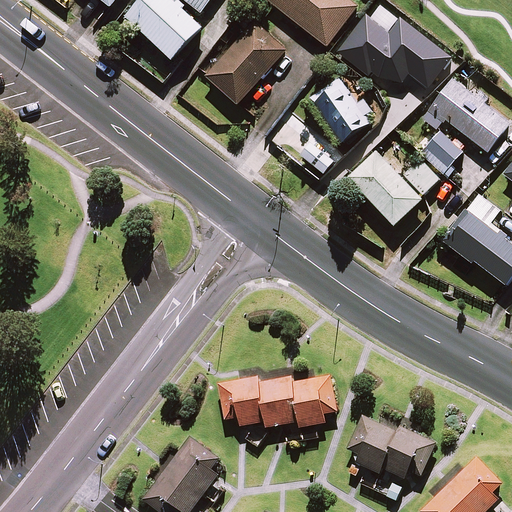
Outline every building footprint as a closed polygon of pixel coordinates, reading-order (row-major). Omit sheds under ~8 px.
[(214,0),(178,0),(176,2),(173,0),(146,0),(133,15),(122,26),(137,41),(145,33),(175,61),(205,29),(186,12),(193,5),(202,14),(214,0)] [(361,8),(351,0),(269,0),(329,48),(361,8)] [(289,52),(258,23),(227,57),(219,50),(201,70),(240,105),(289,52)] [(511,124),(456,81),(438,104),(442,106),(435,115),(447,124),(449,121),(490,153),(511,124)] [(344,84),(317,103),(343,142),(371,123),(344,84)] [(466,151),(442,132),(423,156),(447,175),(466,151)] [(352,178),(397,227),(425,200),(422,197),(441,179),(423,161),(405,178),(380,151),(352,178)] [(508,285),(511,279),(511,243),(509,241),(511,236),(494,223),(502,212),(475,191),(464,206),(469,210),(445,241),(475,264),(477,261),(508,285)] [(241,418),(241,426),(266,425),(267,429),(300,428),(326,426),(325,413),(335,412),(334,378),(223,383),(224,419),(241,418)] [(435,442),(362,413),(347,450),(357,454),(349,473),(360,477),(364,467),(383,474),(384,470),(409,479),(412,472),(422,476),(435,442)] [(147,479),(153,484),(143,498),(162,511),(180,511),(182,510),(184,511),(192,511),(220,474),(213,469),(220,458),(188,435),(176,452),(170,447),(147,479)] [(503,484),(478,458),(422,511),(486,511),(499,500),(493,493),(503,484)] [(403,489),(379,478),(374,490),(398,500),(403,489)]
